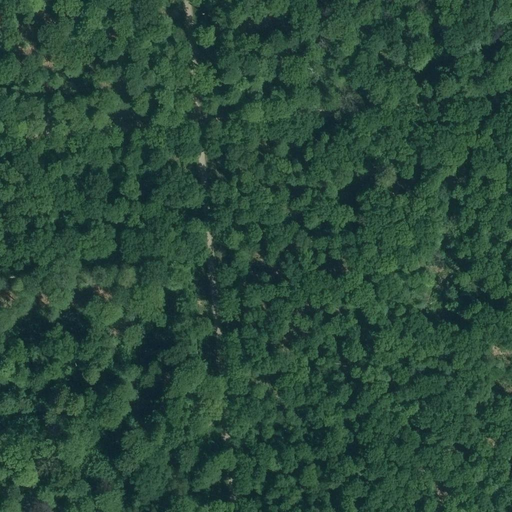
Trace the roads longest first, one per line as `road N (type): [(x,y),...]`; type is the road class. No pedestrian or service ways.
road 1 (track): [(0,142),(511,101)]
road 2 (track): [(184,0),(217,395)]
